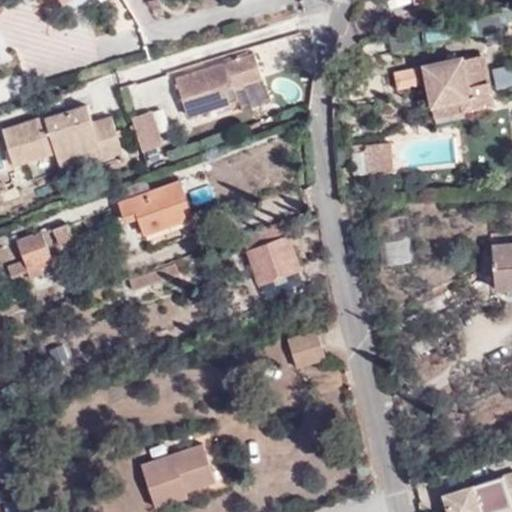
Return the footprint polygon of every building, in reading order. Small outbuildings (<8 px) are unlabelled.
[(238,101),(235,86),(263,78),(256,54),(237,60),(235,58),(224,60),(225,64),(178,78),(189,115),(238,101)] [(461,98),(463,108),(494,102),(484,54),(463,57),(463,55),(417,64),(420,82),(427,81),(431,103),(461,98)] [(369,55),(348,63),(347,76),(370,73),(369,55)] [(433,114),(463,108),(461,98),(431,103),(433,114)] [(99,145),(102,157),(123,151),(113,116),(94,122),(89,106),(58,115),(59,120),(49,123),(47,118),(47,116),(3,129),(14,163),(56,151),(58,158),(99,145)] [(154,111),(135,117),(146,150),(164,145),(154,111)] [(59,120),(58,115),(47,118),(49,123),(59,120)] [(366,148),(367,170),(384,170),(384,168),(381,141),(358,142),(359,149),(366,148)] [(381,141),(384,168),(394,168),(394,160),(390,160),(388,141),(381,141)] [(63,170),(102,157),(99,145),(58,158),(63,170)] [(352,150),(354,172),(367,170),(366,148),(359,149),(352,150)] [(150,248),(199,230),(180,177),(119,199),(125,219),(138,215),(150,248)] [(300,267),(282,221),(243,235),(259,281),(300,267)] [(55,235),(70,230),(69,224),(53,228),(55,235)] [(25,266),(39,261),(52,257),(42,230),(17,239),(25,266)] [(511,243),(492,244),(496,289),(511,287),(511,243)] [(176,260),(128,277),(133,289),(180,272),(176,260)] [(43,271),(39,261),(25,266),(29,275),(43,271)] [(324,356),(315,327),(288,336),(296,365),(324,356)] [(142,462),(156,506),(188,495),(185,488),(215,478),(203,442),(142,462)] [(511,470),(467,486),(457,489),(443,493),(449,511),(481,511),(495,507),(496,511),(511,511),(511,502),(510,498),(511,497),(511,470)] [(454,481),(457,489),(467,486),(464,478),(454,481)]
